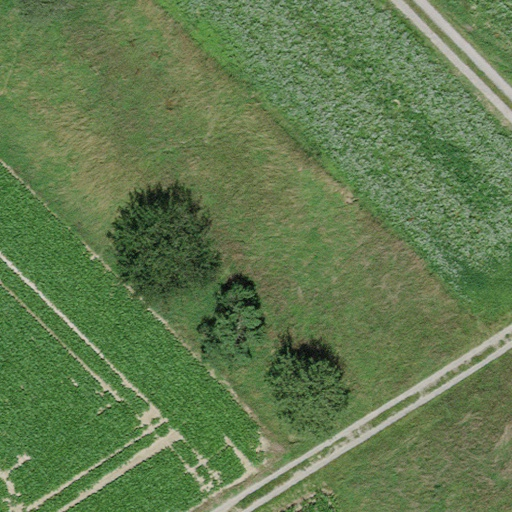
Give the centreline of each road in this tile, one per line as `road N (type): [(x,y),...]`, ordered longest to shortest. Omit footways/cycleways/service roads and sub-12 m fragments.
road 1 (track): [(230,511),(511,331)]
road 2 (track): [(511,94),(415,0)]
